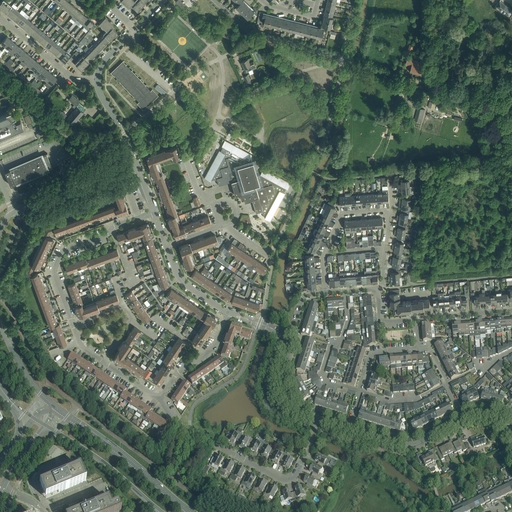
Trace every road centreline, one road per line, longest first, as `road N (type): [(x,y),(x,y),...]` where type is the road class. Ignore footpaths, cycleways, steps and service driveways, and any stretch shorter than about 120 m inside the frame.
road 1 (residential): [(317,420),(286,481),(174,422),(159,398)]
road 2 (secondary): [(190,511),(52,405)]
road 3 (residential): [(74,325),(56,277),(61,258),(137,218)]
road 4 (secondary): [(45,425),(162,511)]
road 5 (residential): [(344,292),(343,337),(330,344),(321,372),(326,382),(359,390)]
road 6 (tertiary): [(18,213),(137,165)]
road 7 (tertiary): [(463,421),(409,445),(347,429)]
